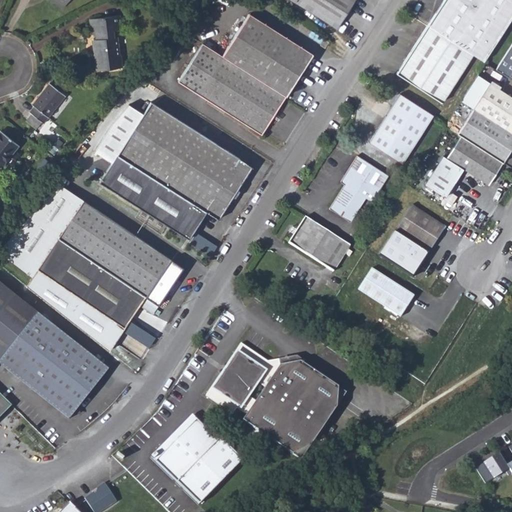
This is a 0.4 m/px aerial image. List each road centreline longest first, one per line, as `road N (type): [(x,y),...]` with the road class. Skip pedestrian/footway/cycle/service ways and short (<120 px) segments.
road 1 (residential): [(3,477),(62,469),(162,373),(404,0)]
road 2 (unknown): [(361,69),(248,6),(213,2),(200,13)]
road 3 (unknown): [(293,175),(167,95),(162,64)]
